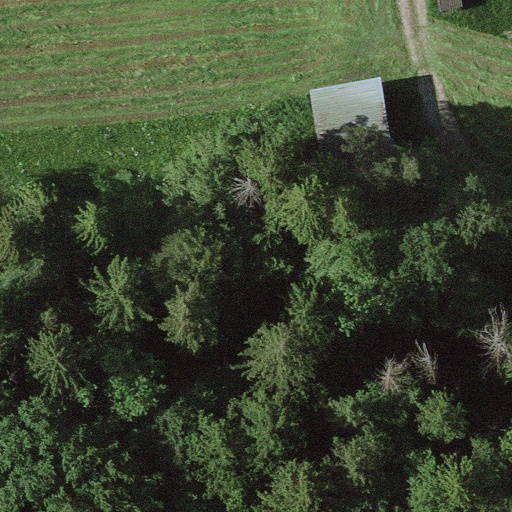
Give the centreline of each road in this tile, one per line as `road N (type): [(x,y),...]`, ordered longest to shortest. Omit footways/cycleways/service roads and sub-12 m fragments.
road 1 (track): [(511,410),(458,436),(211,511)]
road 2 (track): [(413,0),(439,128),(486,198),(511,213)]
